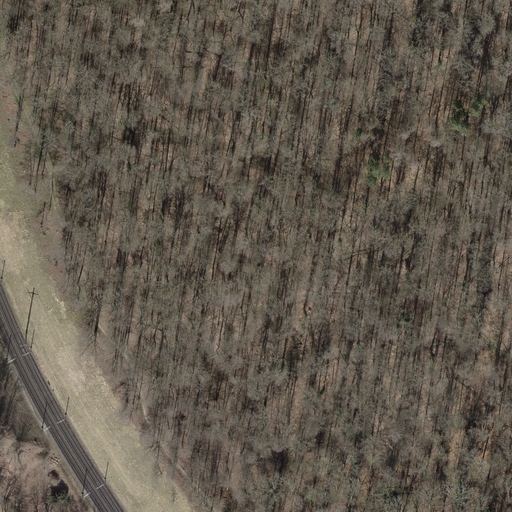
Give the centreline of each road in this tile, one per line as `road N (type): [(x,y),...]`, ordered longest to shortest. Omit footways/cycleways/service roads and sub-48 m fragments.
road 1 (track): [(217,511),(166,453),(135,378),(53,236),(50,161),(5,56),(3,31),(15,0)]
road 2 (track): [(432,0),(465,30),(511,135)]
